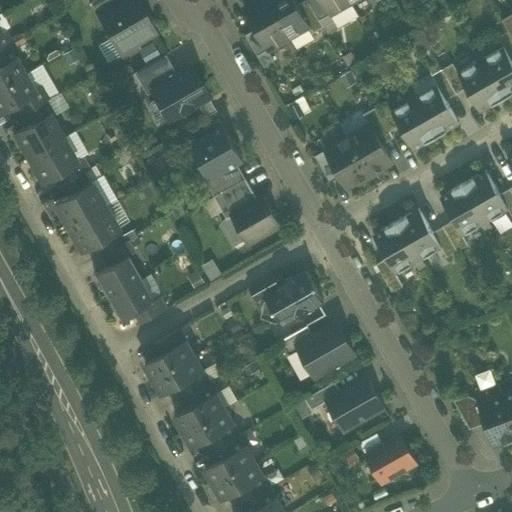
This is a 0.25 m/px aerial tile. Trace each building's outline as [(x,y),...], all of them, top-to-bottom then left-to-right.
[(89,0),(96,10),(113,0),(89,0)] [(154,32),(146,18),(139,6),(135,0),(113,0),(96,10),(111,37),(114,42),(129,46),(135,48),(136,42),(154,32)] [(268,50),(289,38),(267,0),(258,0),(244,8),(256,29),(268,50)] [(295,0),(267,0),(289,38),(310,26),(298,5),(295,0)] [(324,27),(320,20),(308,0),(306,0),(298,5),(310,26),(314,33),(324,27)] [(322,0),(308,0),(320,20),(331,14),(322,0)] [(322,0),(331,14),(352,2),(350,0),(322,0)] [(143,4),(139,6),(146,18),(150,16),(143,4)] [(511,13),(503,19),(511,35),(511,13)] [(320,20),(324,27),(335,21),(331,14),(320,20)] [(246,35),(258,56),(268,50),(256,29),(246,35)] [(0,49),(11,43),(3,30),(0,31),(0,32),(1,34),(0,34),(0,49)] [(504,46),(511,59),(511,35),(509,31),(499,37),(504,46)] [(114,42),(111,37),(97,45),(106,60),(120,52),(114,42)] [(120,52),(129,46),(114,42),(120,52)] [(146,63),(160,55),(152,42),(138,50),(146,63)] [(19,57),(11,43),(0,49),(0,64),(14,57),(15,59),(19,57)] [(484,58),(481,59),(503,98),(511,93),(511,59),(504,46),(484,58)] [(474,54),(478,61),(481,59),(484,58),(480,50),(474,54)] [(133,72),(146,94),(151,91),(151,90),(177,75),(165,54),(133,72)] [(0,87),(24,74),(15,59),(14,57),(0,64),(0,87)] [(488,107),(503,98),(481,59),(478,61),(458,72),(467,87),(478,108),(486,103),(488,107)] [(442,69),(456,93),(467,87),(458,72),(453,63),(442,69)] [(41,64),(24,74),(33,89),(40,86),(48,99),(58,93),(41,64)] [(151,91),(168,119),(197,103),(207,97),(208,97),(190,67),(177,75),(151,90),(151,91)] [(438,84),(446,99),(456,93),(442,69),(432,75),(438,84)] [(33,89),(24,74),(0,87),(0,110),(13,103),(18,100),(34,91),(33,89)] [(418,96),(414,97),(436,136),(452,127),(450,124),(458,120),(446,99),(438,84),(418,96)] [(25,112),(26,111),(48,99),(40,86),(33,89),(34,91),(18,100),(25,112)] [(414,97),(418,96),(413,88),(407,92),(411,99),(414,97)] [(48,99),(54,110),(56,114),(68,106),(60,92),(58,93),(48,99)] [(197,103),(205,116),(215,111),(207,97),(197,103)] [(421,145),(436,136),(414,97),(411,99),(391,111),(400,125),(411,146),(419,141),(421,145)] [(54,110),(48,99),(26,111),(33,122),(48,113),(49,113),(54,110)] [(13,103),(20,115),(25,112),(18,100),(13,103)] [(376,106),(389,131),(400,125),(391,111),(386,101),(376,106)] [(486,103),(478,108),(480,111),(488,107),(486,103)] [(393,138),(389,131),(375,107),(364,113),(369,124),(371,123),(383,144),(393,138)] [(26,111),(25,112),(20,115),(26,126),(33,122),(26,111)] [(14,133),(27,157),(62,137),(49,113),(48,113),(33,122),(26,126),(14,133)] [(369,124),(348,136),(370,174),(392,161),(383,144),(371,123),(369,124)] [(212,176),(213,178),(238,164),(244,161),(223,124),(192,142),(212,176)] [(75,130),(62,137),(76,160),(81,157),(88,154),(75,130)] [(347,187),(370,174),(348,136),(325,149),(326,149),(340,176),(347,187)] [(76,160),(62,137),(27,157),(41,181),(54,174),(60,170),(76,161),(76,160)] [(315,155),(330,182),(340,176),(326,149),(315,155)] [(60,170),(66,181),(81,173),(87,169),(81,157),(76,160),(76,161),(60,170)] [(206,181),(215,196),(246,178),(238,164),(213,178),(212,176),(209,178),(209,179),(206,181)] [(90,182),(100,176),(94,165),(87,169),(81,173),(87,183),(90,182)] [(54,174),(60,185),(66,181),(60,170),(54,174)] [(87,183),(81,173),(66,181),(60,185),(66,195),(87,183)] [(478,174),(463,183),(485,222),(489,220),(508,209),(500,194),(488,173),(480,178),(478,174)] [(104,206),(116,199),(102,175),(100,176),(90,182),(104,206)] [(258,199),(246,178),(215,196),(223,211),(227,218),(232,215),(232,214),(258,199)] [(54,203),(67,227),(104,206),(90,182),(87,183),(66,195),(54,203)] [(482,224),(485,222),(463,183),(448,192),(450,195),(442,200),(454,220),(462,235),(482,224)] [(511,214),(511,190),(510,188),(500,194),(508,209),(511,214)] [(223,211),(215,196),(204,202),(212,217),(223,211)] [(246,238),(248,242),(280,224),(264,196),(258,199),(232,214),(232,215),(246,238)] [(116,199),(104,206),(116,228),(128,221),(116,199)] [(116,228),(104,206),(67,227),(81,251),(94,244),(115,232),(118,230),(116,228)] [(412,212),(396,221),(419,260),(422,258),(442,247),(433,232),(421,211),(414,216),(412,212)] [(232,215),(227,218),(221,225),(232,246),(246,238),(232,215)] [(454,220),(444,226),(458,250),(468,244),(462,235),(454,220)] [(493,227),(489,220),(485,222),(482,224),(486,231),(493,227)] [(415,262),(419,260),(396,221),(381,230),(383,233),(375,238),(387,258),(396,273),(415,262)] [(447,256),(458,250),(444,226),(433,232),(442,247),(447,256)] [(94,244),(100,255),(121,243),(115,232),(94,244)] [(127,239),(121,243),(100,255),(106,266),(126,255),(127,256),(134,252),(127,239)] [(94,273),(107,297),(139,278),(127,256),(126,255),(106,266),(94,273)] [(377,264),(393,292),(403,286),(396,273),(387,258),(377,264)] [(419,260),(415,262),(420,269),(426,266),(422,258),(419,260)] [(202,266),(211,280),(222,273),(213,259),(202,266)] [(205,283),(197,270),(188,276),(195,289),(205,283)] [(274,311),(283,325),(300,316),(305,317),(307,312),(324,302),(316,287),(317,285),(314,285),(306,270),(286,282),(265,294),(266,296),(273,308),(272,310),(274,311)] [(250,288),(257,301),(266,296),(265,294),(286,282),(279,271),(250,288)] [(152,301),(139,278),(107,297),(121,320),(135,312),(153,302),(152,301)] [(135,312),(141,323),(168,308),(161,296),(152,301),(153,302),(135,312)] [(299,345),(316,376),(354,354),(336,323),(314,335),(298,344),(299,345)] [(283,339),(290,350),(299,345),(298,344),(314,335),(308,325),(283,339)] [(155,342),(162,353),(186,340),(179,328),(155,342)] [(195,355),(186,340),(162,353),(145,363),(154,378),(195,355)] [(203,370),(195,355),(154,378),(163,394),(180,384),(203,370)] [(481,386),(495,381),(490,368),(476,373),(481,386)] [(180,384),(186,395),(210,381),(203,370),(180,384)] [(328,400),(344,429),(384,406),(367,376),(342,391),(327,399),(328,400)] [(186,395),(192,406),(216,392),(210,381),(186,395)] [(305,398),(312,409),(328,400),(327,399),(342,391),(335,381),(305,398)] [(511,391),(503,395),(511,419),(511,391)] [(225,407),(216,392),(192,406),(175,416),(184,431),(225,407)] [(454,400),(470,428),(485,422),(478,404),(479,403),(478,400),(468,395),(454,400)] [(494,445),(511,438),(511,419),(503,395),(479,403),(478,404),(485,422),(494,445)] [(233,423),(225,407),(184,431),(193,446),(210,436),(233,423)] [(240,434),(233,423),(210,436),(216,447),(240,434)] [(359,441),(365,452),(383,442),(376,431),(359,441)] [(216,447),(222,458),(246,445),(240,434),(216,447)] [(367,455),(382,481),(416,461),(401,435),(367,455)] [(205,468),(214,483),(255,460),(246,445),(222,458),(205,468)] [(263,475),(255,460),(214,483),(223,498),(239,489),(263,475)] [(270,486),(263,475),(239,489),(246,500),(270,486)] [(276,497),(270,486),(246,500),(252,511),(276,497)] [(284,511),(276,497),(252,511),(249,511),(284,511)]
